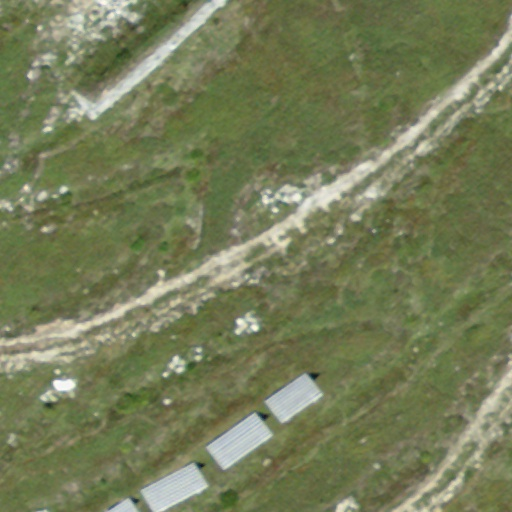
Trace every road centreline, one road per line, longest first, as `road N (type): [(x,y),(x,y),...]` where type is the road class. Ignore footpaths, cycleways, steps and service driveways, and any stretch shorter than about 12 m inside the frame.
road 1 (track): [(511,79),(408,174),(141,331),(0,362)]
road 2 (track): [(431,511),(490,461),(511,423)]
